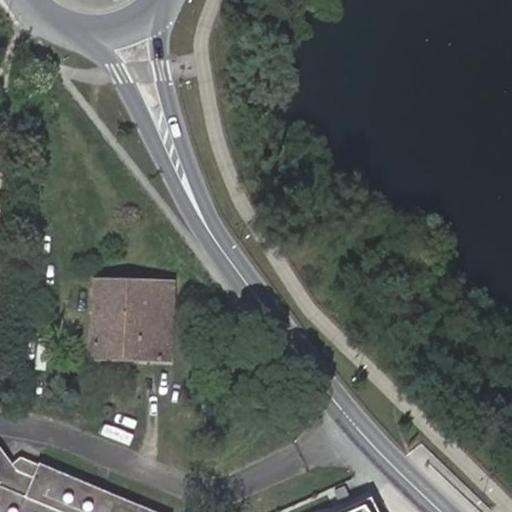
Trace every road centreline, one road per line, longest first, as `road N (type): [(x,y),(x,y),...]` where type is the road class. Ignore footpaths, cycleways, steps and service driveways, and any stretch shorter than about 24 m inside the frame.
road 1 (tertiary): [(212,235),(325,386),(438,511)]
road 2 (tertiary): [(71,31),(119,74),(212,235)]
road 3 (tertiary): [(212,235),(160,69),(166,0)]
